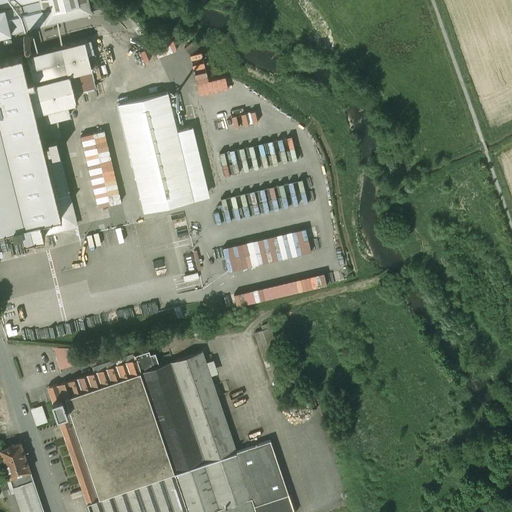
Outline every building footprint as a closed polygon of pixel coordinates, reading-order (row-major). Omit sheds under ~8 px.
[(0,0),(0,34),(3,34),(4,40),(5,42),(12,41),(10,32),(93,12),(89,0),(0,0)] [(31,39),(32,38),(31,36),(30,35),(29,34),(27,34),(26,34),(24,35),(23,36),(23,38),(23,39),(24,41),(26,42),(27,42),(29,42),(30,41),(31,39)] [(158,40),(160,52),(181,48),(178,36),(158,40)] [(91,39),(85,41),(88,54),(94,52),(91,39)] [(85,40),(27,55),(33,78),(29,79),(37,112),(45,110),(68,104),(77,101),(75,91),(96,86),(94,79),(95,79),(88,54),(85,41),(85,40)] [(148,47),(144,48),(142,42),(136,44),(142,60),(151,57),(148,47)] [(202,92),(232,85),(230,74),(213,78),(206,49),(192,52),(202,92)] [(22,53),(0,58),(0,230),(13,228),(42,220),(43,220),(49,219),(62,215),(60,206),(46,151),(45,145),(37,112),(29,79),(22,53)] [(168,91),(118,103),(144,210),(194,199),(168,91)] [(68,104),(45,110),(48,120),(70,115),(68,104)] [(100,205),(125,200),(109,128),(85,133),(100,205)] [(296,134),(222,149),(226,172),(301,157),(296,134)] [(56,138),(49,139),(50,144),(52,149),(53,154),(60,152),(56,138)] [(307,177),(223,194),(228,218),(312,201),(307,177)] [(73,212),(69,213),(67,204),(60,206),(62,215),(64,215),(67,226),(76,224),(73,212)] [(52,232),(49,219),(43,220),(47,234),(52,232)] [(42,220),(13,228),(14,233),(22,232),(24,240),(45,234),(42,220)] [(230,268),(316,250),(310,226),(225,244),(230,268)] [(329,273),(226,292),(227,300),(220,302),(221,306),(331,285),(329,273)] [(286,373),(270,327),(255,332),(271,379),(286,373)] [(59,367),(75,366),(74,345),(58,346),(59,367)] [(202,350),(160,365),(155,352),(151,354),(149,350),(134,355),(134,353),(127,355),(129,360),(58,384),(58,383),(48,386),(53,401),(58,417),(62,427),(60,428),(61,432),(63,431),(87,503),(90,511),(294,511),(271,439),(236,451),(202,350)] [(33,407),(39,424),(50,420),(45,403),(33,407)] [(44,511),(21,441),(0,448),(10,477),(7,478),(8,481),(2,483),(5,494),(15,490),(22,511),(44,511)]
